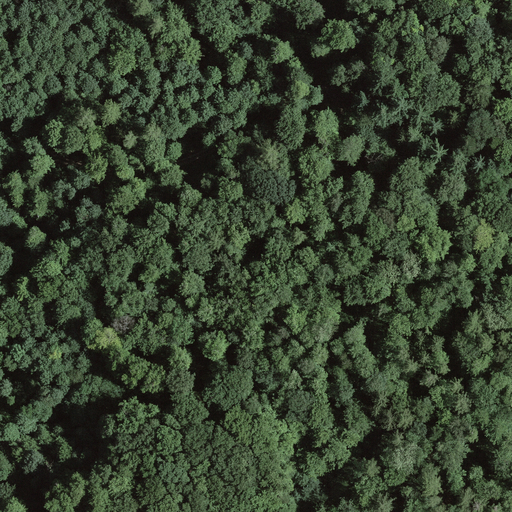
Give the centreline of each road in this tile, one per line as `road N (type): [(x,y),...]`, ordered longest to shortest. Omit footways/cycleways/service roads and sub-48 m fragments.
road 1 (track): [(324,91),(346,111),(340,160),(259,272),(93,370),(37,422),(0,441)]
road 2 (track): [(0,139),(116,172),(156,168),(195,157),(324,91)]
road 3 (track): [(324,91),(429,36),(467,0)]
